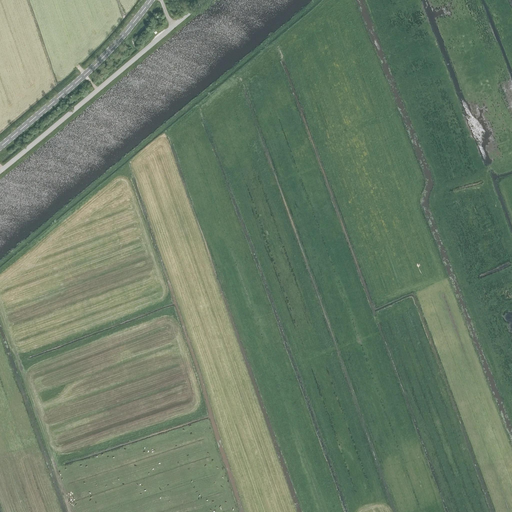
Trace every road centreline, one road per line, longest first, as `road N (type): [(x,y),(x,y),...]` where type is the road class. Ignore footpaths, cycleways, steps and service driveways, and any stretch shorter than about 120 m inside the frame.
road 1 (unclassified): [(0,170),(202,0)]
road 2 (tertiary): [(0,147),(85,75),(151,0)]
